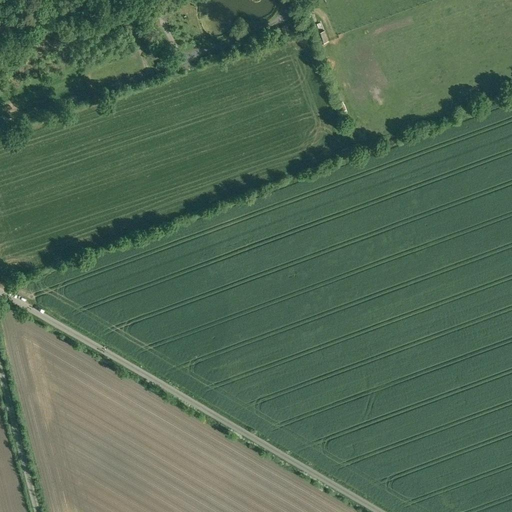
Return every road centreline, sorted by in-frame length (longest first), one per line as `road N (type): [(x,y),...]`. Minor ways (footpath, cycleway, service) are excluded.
road 1 (unclassified): [(0,290),(380,511)]
road 2 (unclassified): [(0,370),(37,511)]
